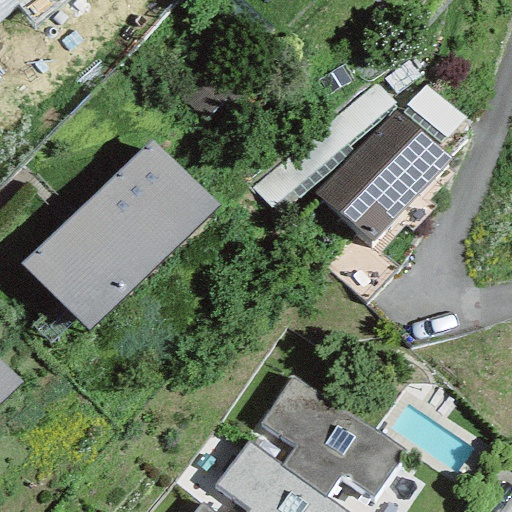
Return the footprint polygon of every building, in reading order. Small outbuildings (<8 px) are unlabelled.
[(375,84),(251,188),(270,210),(283,199),(345,147),(393,106),(375,84)] [(425,85),(402,113),(439,144),(462,116),(425,85)] [(393,115),(315,196),(370,242),(448,161),(393,115)] [(150,143),(21,266),(84,333),(214,210),(150,143)] [(345,147),(283,199),(289,206),(351,153),(345,147)] [(0,365),(0,405),(20,386),(0,365)] [(293,448),(279,469),(324,500),(342,477),(374,498),(401,452),(292,380),(258,427),(293,448)] [(248,511),(247,511),(340,511),(324,500),(279,469),(244,444),(215,488),(248,511)]
